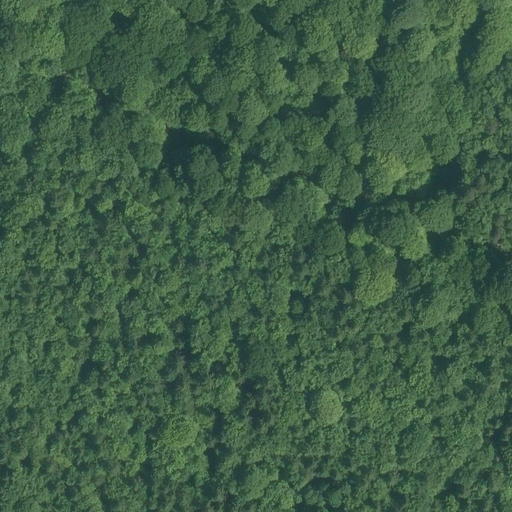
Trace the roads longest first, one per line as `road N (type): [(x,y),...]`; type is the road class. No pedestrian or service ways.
road 1 (track): [(511,244),(61,62)]
road 2 (track): [(61,62),(0,227)]
